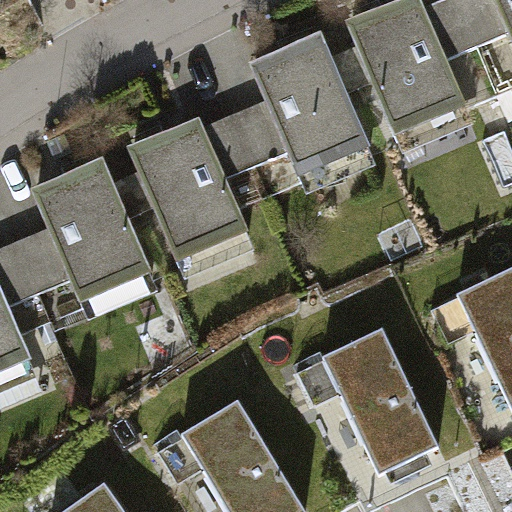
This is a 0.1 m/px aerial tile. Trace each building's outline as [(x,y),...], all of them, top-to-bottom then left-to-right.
[(511,55),(511,0),(485,0),(460,11),(485,67),(511,55)] [(406,169),(478,138),(453,81),(485,67),(460,11),(428,25),(423,15),(352,46),(357,59),(342,66),(365,117),(380,110),(406,169)] [(308,209),(378,179),(353,122),(365,117),(342,66),(330,71),(325,59),(256,90),(267,114),(234,128),(261,188),(293,174),(308,209)] [(511,98),(503,103),(511,123),(511,98)] [(159,231),(189,298),(259,267),(230,202),(261,188),(234,128),(203,142),(201,137),(132,168),(138,182),(126,187),(147,236),(159,231)] [(71,302),(87,338),(161,305),(133,242),(147,236),(126,187),(112,193),(106,181),(32,213),(48,248),(20,261),(44,314),(71,302)] [(0,425),(50,403),(16,327),(44,314),(20,261),(0,269),(0,425)] [(511,275),(510,272),(451,300),(506,416),(511,412),(511,275)] [(374,335),(316,363),(371,479),(430,451),(374,335)] [(295,511),(231,405),(175,438),(219,511),(295,511)] [(112,511),(96,488),(61,511),(112,511)]
